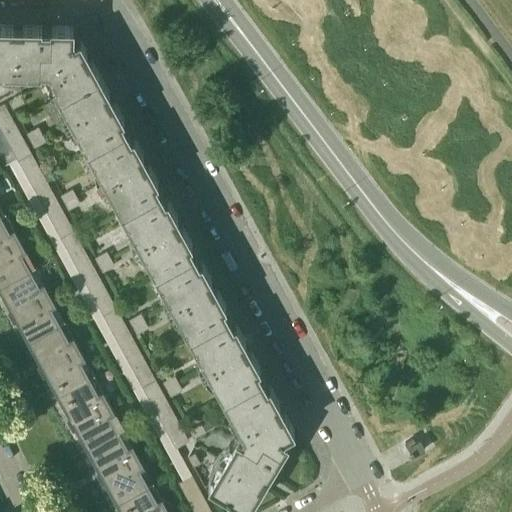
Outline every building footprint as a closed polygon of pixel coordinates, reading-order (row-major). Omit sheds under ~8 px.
[(41,67),(52,67),(76,39),(74,35),(75,23),(2,21),(1,68),(41,69),(41,67)] [(82,36),(76,39),(52,67),(59,81),(55,84),(72,114),(112,92),(82,36)] [(27,99),(23,91),(11,97),(15,105),(27,99)] [(72,114),(102,171),(143,149),(112,92),(72,114)] [(5,100),(0,103),(0,150),(6,162),(11,159),(31,148),(5,100)] [(33,137),(43,132),(39,124),(29,129),(33,137)] [(47,139),(43,132),(33,137),(37,144),(47,139)] [(191,473),(176,445),(189,438),(31,148),(11,159),(184,477),(191,473)] [(174,205),(143,149),(102,171),(133,227),(174,205)] [(67,199),(79,193),(75,185),(63,192),(67,199)] [(83,200),(79,193),(67,199),(71,206),(83,200)] [(205,261),(174,205),(133,227),(164,283),(205,261)] [(0,282),(33,264),(4,210),(0,212),(0,282)] [(102,261),(112,255),(109,248),(98,254),(102,261)] [(112,255),(102,261),(106,268),(116,262),(112,255)] [(164,283),(194,340),(235,317),(205,261),(164,283)] [(16,316),(28,338),(63,318),(33,264),(0,282),(0,287),(10,306),(8,307),(14,317),(16,316)] [(147,317),(143,310),(131,316),(135,323),(147,317)] [(150,324),(147,317),(135,323),(139,330),(150,324)] [(266,374),(235,317),(194,340),(225,396),(266,374)] [(43,371),(45,370),(57,392),(93,372),(63,318),(28,338),(40,360),(38,361),(43,371)] [(75,424),(87,446),(122,426),(93,372),(57,392),(69,414),(67,415),(73,425),(75,424)] [(169,386),(181,379),(177,372),(165,379),(169,386)] [(225,396),(242,426),(282,437),(285,431),(295,426),(266,374),(225,396)] [(185,386),(181,379),(169,386),(173,393),(185,386)] [(189,429),(194,437),(206,431),(201,423),(189,429)] [(104,478),(116,500),(152,480),(122,426),(87,446),(99,468),(97,469),(102,479),(104,478)] [(287,439),(282,437),(242,426),(209,481),(230,494),(229,499),(239,505),(242,502),(248,505),(287,439)] [(412,437),(404,442),(409,450),(411,455),(413,454),(414,454),(424,449),(419,439),(414,442),(412,437)] [(200,461),(195,451),(188,455),(193,465),(200,461)] [(179,481),(195,511),(211,511),(191,473),(184,477),(179,481)] [(169,511),(152,480),(116,500),(123,511),(169,511)]
